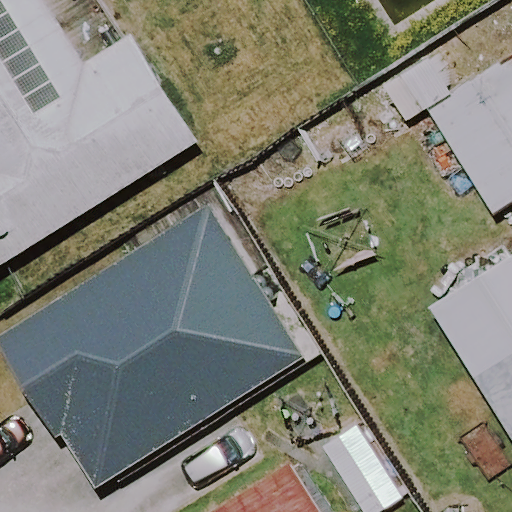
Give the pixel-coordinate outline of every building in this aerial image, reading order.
[(0,0),(0,270),(202,144),(139,43),(88,74),(41,0),(0,0)] [(511,202),(511,51),(451,90),(430,57),(377,90),(400,128),(423,113),(488,218),(511,202)] [(511,251),(422,311),(511,447),(511,251)] [(173,380),(115,283),(11,345),(69,443),(173,380)] [(317,511),(292,471),(227,511),(317,511)]
